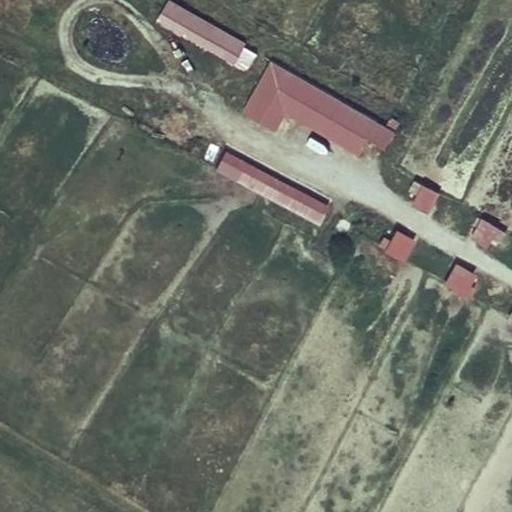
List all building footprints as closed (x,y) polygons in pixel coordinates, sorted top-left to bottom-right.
[(247,72),(259,50),(169,0),(167,0),(156,22),(247,72)] [(386,149),(397,130),(270,60),(241,111),(278,132),(288,115),(361,156),(369,140),(386,149)] [(224,150),(213,172),(320,225),(331,203),(224,150)] [(429,213),(441,193),(417,179),(405,199),(429,213)] [(494,251),(505,229),(481,217),(470,238),(494,251)] [(383,250),(404,261),(416,238),(394,228),(383,250)] [(443,284),(466,296),(477,274),(455,262),(443,284)]
